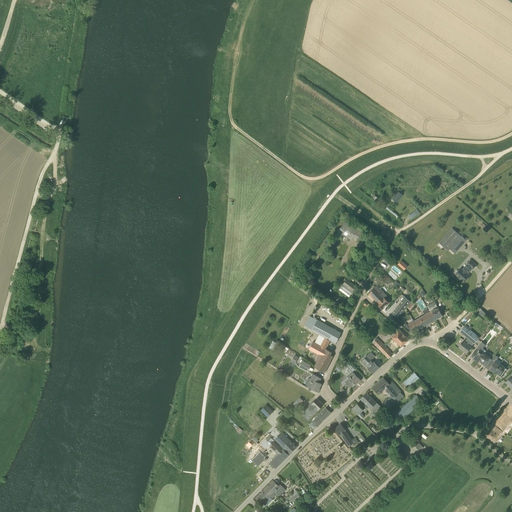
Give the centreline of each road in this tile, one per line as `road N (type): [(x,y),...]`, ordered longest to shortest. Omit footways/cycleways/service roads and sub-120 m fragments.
road 1 (track): [(511,133),(487,142),(387,144),(322,177),(300,176),(231,122),(229,99),(253,0)]
road 2 (track): [(344,184),(249,305),(208,378),(195,502),(201,511)]
road 3 (track): [(0,337),(59,132)]
road 4 (track): [(504,153),(399,232),(350,193)]
road 5 (track): [(504,153),(408,155),(344,184)]
road 6 (residential): [(237,511),(337,412)]
road 7 (track): [(59,132),(83,0)]
